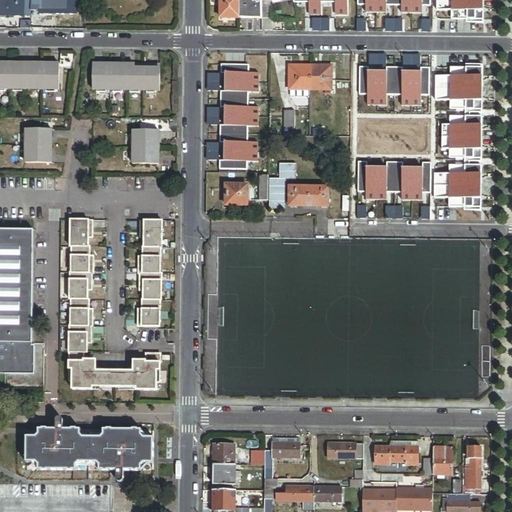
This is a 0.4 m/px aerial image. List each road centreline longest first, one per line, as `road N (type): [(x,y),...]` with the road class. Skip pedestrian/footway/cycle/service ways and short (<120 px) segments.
road 1 (residential): [(189,416),(511,421)]
road 2 (residential): [(193,42),(511,45)]
road 3 (residential): [(0,40),(193,42)]
road 4 (residential): [(193,42),(191,230)]
road 5 (residential): [(191,230),(189,416)]
road 6 (residential): [(356,229),(511,231)]
road 7 (residential): [(191,230),(311,230)]
